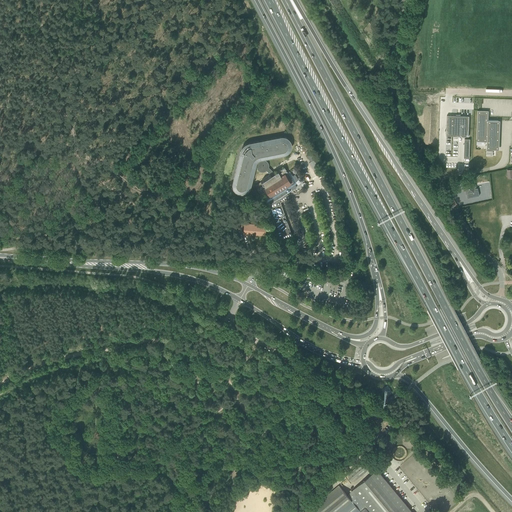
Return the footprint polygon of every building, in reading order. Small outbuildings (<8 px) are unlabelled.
[(478,110),(476,141),(487,142),(487,145),(497,145),(498,120),(490,120),(488,120),(488,111),(482,110),(478,110)] [(447,115),(446,135),(463,136),(464,136),(464,137),(465,137),(465,136),(468,136),(469,116),(467,116),(460,115),(460,114),(460,115),(449,115),(447,115)] [(259,159),(260,159),(284,154),(286,154),(287,153),(288,152),(290,150),(290,148),(291,146),(291,144),(290,142),(289,141),(288,139),(286,138),(285,137),(282,136),(281,136),(248,143),(247,143),(245,144),(243,146),(242,147),(241,149),(240,151),(232,183),(232,184),(232,185),(232,187),(233,189),(234,190),(236,192),(237,193),(239,193),(241,193),(243,193),(245,193),(246,192),(248,190),(249,189),(249,187),(255,163),(256,161),(257,160),(258,159),(259,159)] [(270,176),(254,186),(260,195),(260,196),(263,204),(272,200),(285,191),(286,191),(287,193),(290,191),(289,189),(295,185),(296,183),(296,181),(290,171),(287,173),(287,172),(284,167),(274,174),(273,173),(272,172),(271,170),(270,169),(268,167),(268,166),(268,165),(268,164),(268,163),(267,162),(266,161),(265,160),(264,160),(263,160),(262,160),(261,160),(260,160),(259,159),(258,159),(257,160),(256,161),(255,163),(257,163),(256,164),(256,165),(256,166),(256,167),(256,168),(257,169),(257,170),(258,170),(259,171),(260,171),(261,172),(262,172),(263,172),(264,172),(265,172),(265,171),(266,171),(268,172),(269,174),(270,175),(270,176)] [(464,186),(462,186),(463,191),(465,191),(466,194),(467,194),(467,198),(479,196),(478,188),(476,188),(475,183),(475,182),(472,182),(472,181),(469,182),(464,183),(464,186)] [(280,202),(267,206),(279,241),(292,236),(280,202)] [(261,232),(264,232),(265,226),(244,224),(243,233),(252,234),(252,233),(261,234),(261,232)] [(367,458),(346,476),(352,483),(373,465),(367,458)] [(353,490),(347,495),(359,510),(360,510),(364,506),(366,505),(371,511),(412,511),(377,470),(353,490)] [(318,508),(313,511),(356,511),(359,510),(347,495),(339,486),(316,505),(318,508)]
